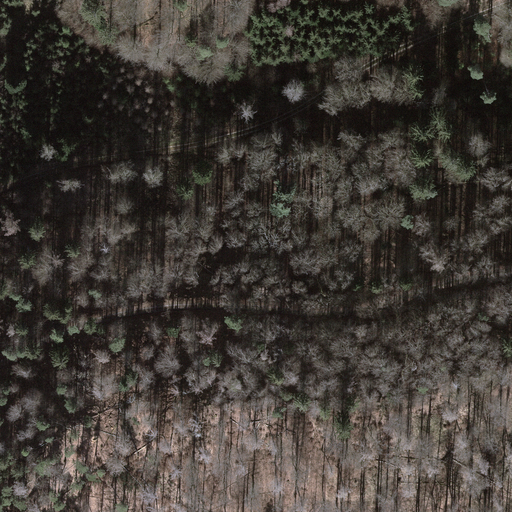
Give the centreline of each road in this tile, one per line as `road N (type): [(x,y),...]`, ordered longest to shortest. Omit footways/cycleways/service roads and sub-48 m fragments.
road 1 (track): [(0,190),(88,160),(245,132),(511,2)]
road 2 (track): [(511,271),(338,314),(212,307),(116,316),(49,337),(0,366)]
